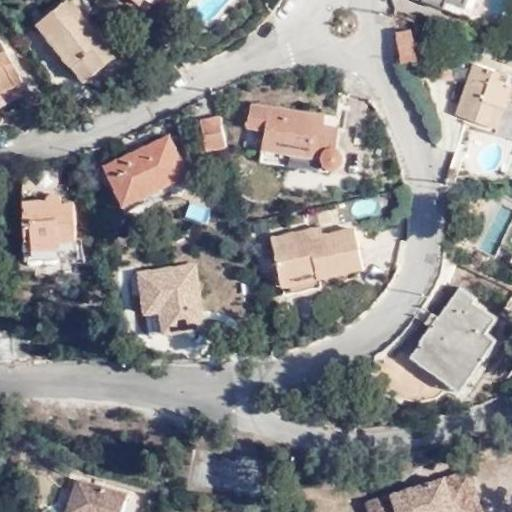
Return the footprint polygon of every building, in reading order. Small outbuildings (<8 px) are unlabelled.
[(116,57),(70,0),(68,0),(38,24),(84,83),(116,57)] [(419,0),(444,9),(447,0),(448,0),(466,6),(468,0),(419,0)] [(154,40),(170,60),(185,47),(170,28),(154,40)] [(411,32),(398,34),(403,63),(416,61),(411,32)] [(22,81),(2,41),(0,41),(0,92),(1,92),(22,81)] [(432,81),(453,81),(453,49),(433,48),(432,81)] [(506,75),(475,64),(455,120),(496,134),(507,100),(511,102),(511,85),(503,83),(506,75)] [(326,116),(252,104),(248,127),(267,130),(262,162),(324,171),(325,166),(333,170),(340,168),(343,165),(345,158),(343,152),(337,148),(340,128),(325,126),(326,116)] [(227,147),(221,118),(201,121),(207,151),(227,147)] [(111,164),(118,177),(112,180),(122,200),(156,184),(159,190),(189,176),(170,136),(111,164)] [(111,164),(106,166),(112,180),(118,177),(111,164)] [(122,200),(125,207),(159,190),(156,184),(122,200)] [(47,201),(24,202),(26,240),(33,240),(34,250),(60,249),(59,243),(76,242),(76,240),(75,204),(62,204),(62,197),(55,193),(49,195),(47,201)] [(311,237),(310,230),(273,238),(285,295),(321,287),(320,280),(364,270),(355,227),(323,234),(311,237)] [(310,230),(311,237),(323,234),(321,227),(310,230)] [(496,254),(511,262),(511,227),(496,254)] [(33,240),(26,240),(27,261),(61,260),(61,263),(86,262),(82,240),(76,240),(76,242),(59,243),(60,249),(34,250),(33,240)] [(461,392),(497,341),(487,334),(497,319),(474,303),(477,299),(460,288),(421,342),(422,343),(412,358),(461,392)] [(0,360),(14,361),(12,330),(0,330),(0,360)] [(29,330),(12,330),(14,361),(31,360),(29,330)] [(464,453),(438,461),(441,476),(467,468),(464,453)] [(441,476),(438,461),(359,483),(367,511),(400,511),(448,498),(474,491),(467,468),(441,476)] [(87,511),(112,511),(122,484),(72,468),(61,500),(88,511),(87,511)] [(451,511),(477,506),(474,491),(448,498),(450,505),(451,511)] [(400,511),(425,511),(450,505),(448,498),(400,511)]
